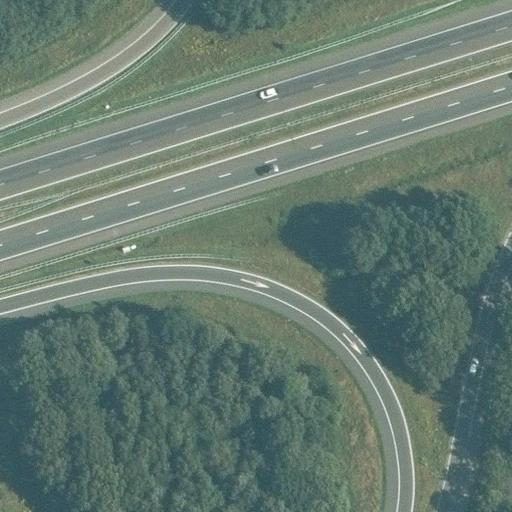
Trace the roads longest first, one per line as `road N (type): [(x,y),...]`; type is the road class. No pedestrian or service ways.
road 1 (motorway): [(0,308),(180,274),(260,284),(320,312),(367,357),(394,408),(404,511)]
road 2 (motorway): [(511,26),(0,185)]
road 3 (motorway): [(0,246),(511,87)]
road 4 (motorway): [(441,511),(511,261)]
road 5 (motorway): [(181,0),(170,20),(109,72),(0,119)]
